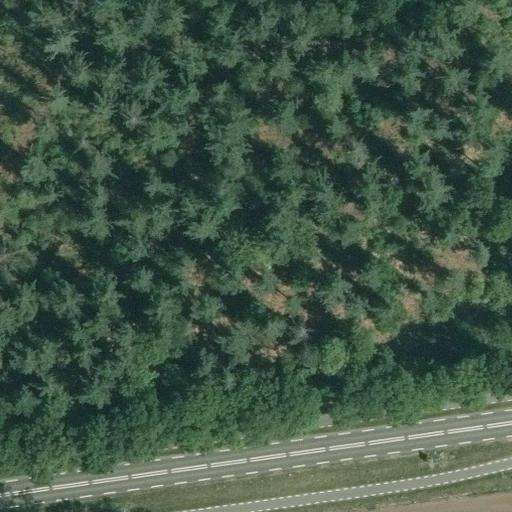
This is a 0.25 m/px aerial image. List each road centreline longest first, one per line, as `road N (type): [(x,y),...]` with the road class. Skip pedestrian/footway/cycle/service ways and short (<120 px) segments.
road 1 (secondary): [(0,495),(511,423)]
road 2 (track): [(0,280),(511,221)]
